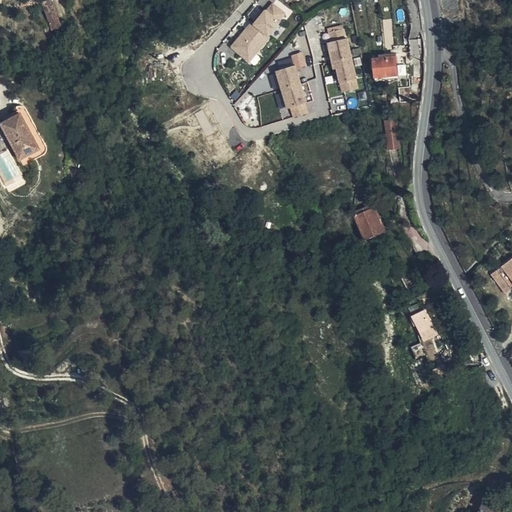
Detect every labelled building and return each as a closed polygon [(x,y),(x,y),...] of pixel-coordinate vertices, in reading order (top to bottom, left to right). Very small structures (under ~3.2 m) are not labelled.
[(247,62),(292,11),(278,0),(271,0),(230,48),(247,62)] [(58,33),(65,30),(54,4),(45,8),(52,26),(55,35),(58,33)] [(325,29),(338,93),(358,89),(345,25),(325,29)] [(50,37),(55,35),(52,26),(47,28),(48,32),(50,37)] [(63,44),(58,33),(55,35),(50,37),(55,48),(63,44)] [(275,70),(289,118),(309,113),(297,68),(306,66),(302,51),(290,55),(293,65),(275,70)] [(404,79),(403,58),(377,60),(378,79),(404,79)] [(18,102),(20,105),(39,141),(29,146),(32,153),(42,148),(46,138),(27,102),(17,99),(18,102)] [(20,105),(0,116),(22,158),(32,153),(29,146),(39,141),(20,105)] [(384,121),(386,150),(398,149),(396,120),(384,121)] [(379,211),(363,220),(374,241),(391,233),(379,211)] [(511,263),(495,277),(510,296),(511,294),(511,263)] [(437,329),(430,313),(417,319),(424,334),(437,329)] [(423,347),(431,361),(440,356),(432,343),(423,347)] [(455,469),(430,465),(430,471),(454,474),(455,469)]
